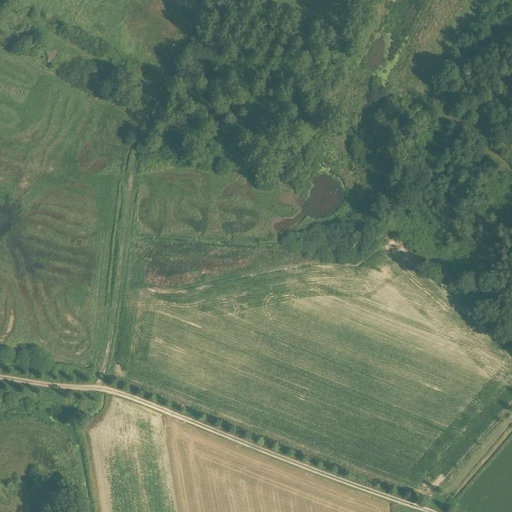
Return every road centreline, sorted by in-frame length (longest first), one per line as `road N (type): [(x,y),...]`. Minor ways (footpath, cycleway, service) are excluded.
road 1 (track): [(0,378),(124,394),(428,511)]
road 2 (track): [(98,387),(134,150),(208,0)]
